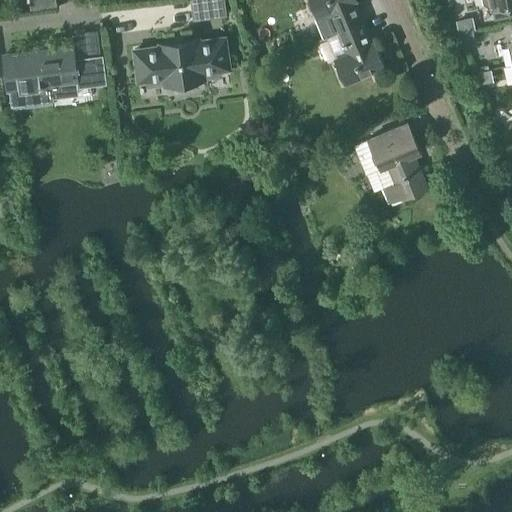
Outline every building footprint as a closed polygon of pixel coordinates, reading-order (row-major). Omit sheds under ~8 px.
[(222,0),(190,0),(193,18),(225,14),(222,0)] [(309,0),(317,18),(320,26),(324,34),(362,18),(354,0),(309,0)] [(511,0),(481,0),(483,4),(488,7),(488,9),(491,8),(494,20),(511,15),(511,0)] [(333,57),(344,83),(384,66),(374,41),(372,42),(362,18),(324,34),(325,38),(326,38),(334,56),(333,57)] [(229,68),(224,37),(199,40),(198,39),(196,39),(196,41),(192,41),(192,39),(165,43),(165,45),(161,46),(161,44),(159,44),(159,46),(133,49),(138,81),(163,77),(164,84),(204,78),(203,72),(229,68)] [(103,54),(89,55),(74,57),(73,46),(52,48),(53,52),(3,58),(8,91),(9,91),(11,106),(53,100),(51,83),(76,80),(77,87),(107,83),(103,54)] [(382,188),(388,203),(426,188),(413,155),(419,152),(407,122),(367,138),(367,139),(354,144),(354,145),(365,174),(366,174),(367,174),(376,170),(383,187),(382,188)]
